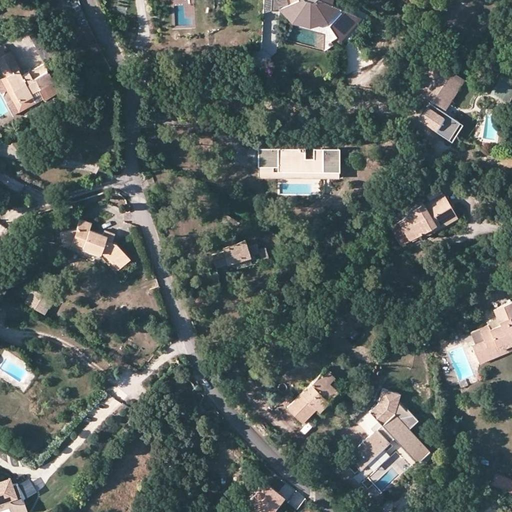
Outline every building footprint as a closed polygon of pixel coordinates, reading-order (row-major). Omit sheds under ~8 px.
[(285,3),(284,0),(263,0),(263,11),(276,7),(275,6),(285,3)] [(284,0),(285,3),(295,12),(308,13),(321,11),(336,34),(340,39),(350,29),(354,25),(359,15),(328,1),(328,0),(284,0)] [(295,12),(285,3),(276,7),(285,15),(290,20),(308,24),(318,21),(332,38),(336,34),(321,11),(308,13),(295,12)] [(88,45),(93,54),(101,51),(96,41),(88,45)] [(0,58),(10,54),(6,45),(0,47),(0,58)] [(0,67),(4,76),(19,105),(30,100),(27,94),(37,89),(51,82),(43,65),(21,76),(10,54),(0,58),(0,67)] [(422,100),(425,95),(428,97),(427,99),(429,101),(436,105),(441,97),(446,100),(461,78),(430,57),(408,91),(422,100)] [(21,111),(19,105),(4,76),(0,77),(0,81),(15,114),(21,111)] [(441,97),(436,105),(444,110),(464,80),(461,78),(446,100),(441,97)] [(42,100),(37,89),(27,94),(30,100),(32,105),(42,100)] [(436,105),(429,101),(423,110),(417,120),(425,125),(427,122),(434,126),(433,128),(448,138),(458,122),(435,108),(436,105)] [(258,167),(258,177),(338,177),(338,148),(311,146),(312,156),(303,156),(303,148),(279,147),(278,167),(258,167)] [(277,148),(255,148),(255,165),(265,165),(277,165),(277,148)] [(426,230),(429,234),(454,221),(440,196),(421,207),(419,205),(403,213),(405,217),(394,223),(404,242),(415,236),(426,230)] [(226,225),(228,223),(233,216),(232,216),(225,211),(219,220),(226,225)] [(233,216),(228,223),(234,228),(239,221),(233,216)] [(105,253),(120,269),(130,260),(115,243),(111,242),(114,233),(102,229),(101,232),(90,228),(91,223),(78,218),(74,228),(57,230),(58,241),(68,240),(82,244),(80,250),(80,252),(90,256),(92,252),(98,254),(102,256),(105,253)] [(418,240),(429,234),(426,230),(415,236),(418,240)] [(220,237),(223,247),(238,242),(235,232),(220,237)] [(254,237),(245,240),(250,254),(257,251),(258,251),(259,251),(258,247),(254,237)] [(238,242),(223,247),(222,247),(223,251),(211,255),(215,267),(250,255),(250,254),(245,240),(245,239),(238,242)] [(68,246),(80,250),(82,244),(68,240),(58,241),(60,247),(68,246)] [(259,251),(258,251),(262,260),(269,257),(265,245),(258,247),(259,251)] [(116,272),(120,269),(105,253),(102,256),(116,272)] [(81,278),(84,266),(76,263),(72,275),(81,278)] [(33,291),(26,303),(43,312),(50,301),(33,291)] [(489,350),(511,339),(511,333),(509,325),(511,324),(511,309),(508,300),(489,307),(495,322),(484,326),(483,322),(474,326),(474,328),(478,338),(467,343),(476,364),(492,357),(489,350)] [(511,348),(511,339),(489,350),(492,357),(511,348)] [(325,368),(320,375),(329,383),(335,377),(325,368)] [(325,396),(329,400),(338,391),(329,383),(320,375),(288,406),(303,421),(317,407),(316,406),(325,396)] [(457,389),(465,386),(462,380),(458,382),(455,383),(457,389)] [(417,420),(411,414),(398,416),(394,412),(399,392),(381,389),(378,404),(369,412),(381,425),(347,456),(359,469),(393,437),(416,462),(428,450),(407,429),(417,420)] [(320,410),(329,400),(325,396),(316,406),(317,407),(320,410)] [(0,506),(4,509),(6,502),(10,501),(12,503),(15,504),(17,504),(19,505),(22,505),(25,504),(21,494),(16,496),(9,478),(0,481),(0,506)] [(263,479),(248,498),(265,511),(268,511),(283,495),(263,479)] [(511,486),(496,481),(493,488),(511,494),(511,486)]
